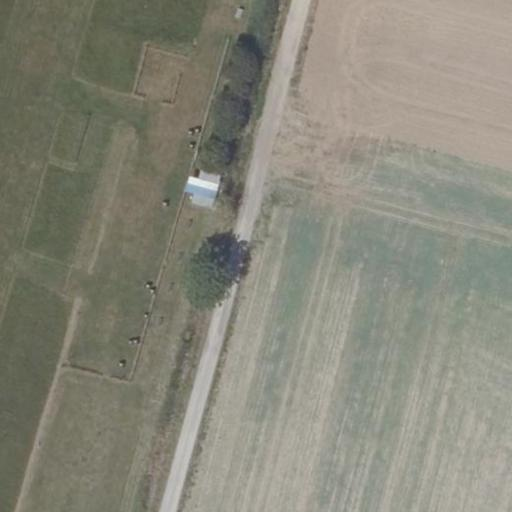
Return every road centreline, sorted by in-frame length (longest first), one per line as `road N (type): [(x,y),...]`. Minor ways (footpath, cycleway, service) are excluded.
road 1 (track): [(304,0),(171,511)]
road 2 (track): [(65,511),(100,390)]
